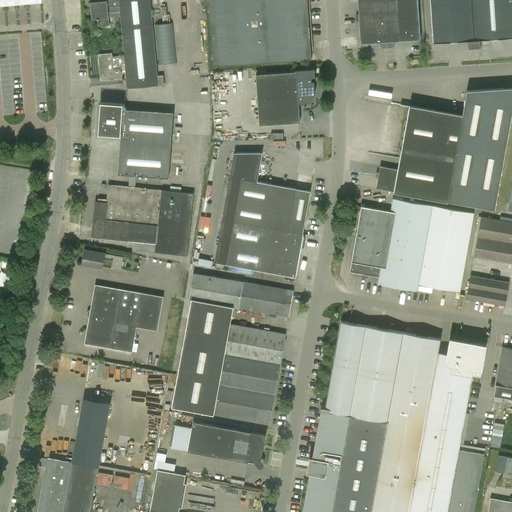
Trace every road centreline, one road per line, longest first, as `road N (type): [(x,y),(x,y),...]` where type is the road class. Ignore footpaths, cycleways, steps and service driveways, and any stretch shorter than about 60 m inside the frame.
road 1 (unclassified): [(1,511),(62,179),(57,0)]
road 2 (unclassified): [(276,511),(320,289)]
road 3 (unclassified): [(320,289),(333,192),(335,78)]
road 4 (unclassified): [(511,324),(320,289)]
road 5 (unclassified): [(335,78),(511,70)]
